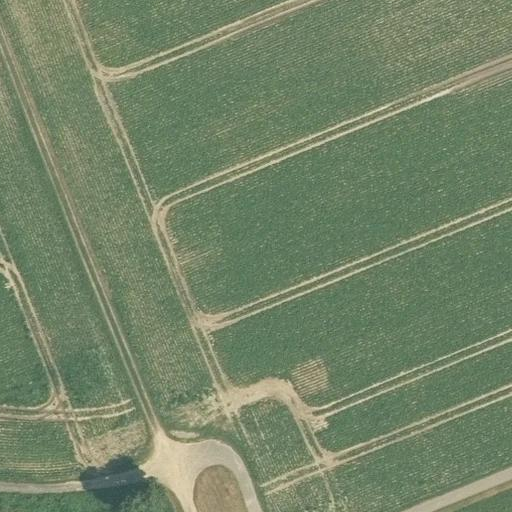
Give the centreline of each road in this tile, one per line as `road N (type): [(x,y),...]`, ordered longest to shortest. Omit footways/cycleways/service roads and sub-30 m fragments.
road 1 (track): [(192,511),(0,41)]
road 2 (track): [(170,460),(92,484),(0,487)]
road 3 (track): [(170,460),(200,453),(230,460),(256,511)]
